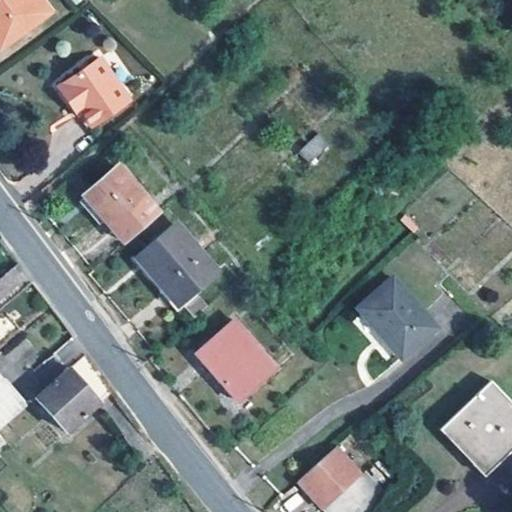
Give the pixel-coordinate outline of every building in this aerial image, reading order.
[(0,0),(0,41),(3,45),(21,31),(35,21),(19,0),(0,0)] [(19,0),(35,21),(21,31),(3,45),(0,41),(0,51),(1,53),(25,35),(50,16),(38,0),(19,0)] [(97,136),(102,131),(134,107),(119,87),(103,66),(69,92),(62,97),(74,114),(80,110),(88,120),(86,122),(97,136)] [(88,120),(80,110),(74,114),(93,139),(97,136),(86,122),(88,120)] [(331,150),(320,137),(299,155),(311,168),(331,150)] [(159,219),(126,180),(119,173),(86,202),(93,211),(125,249),(143,234),(159,219)] [(160,287),(198,254),(177,231),(140,264),(160,287)] [(217,275),(198,254),(160,287),(179,308),(217,275)] [(371,326),(403,294),(392,281),(357,310),(371,326)] [(434,330),(403,294),(371,326),(399,360),(434,330)] [(277,373),(235,326),(196,359),(238,407),(277,373)] [(70,337),(44,358),(26,336),(0,356),(0,367),(26,400),(83,354),(70,337)] [(112,397),(87,358),(86,360),(38,404),(68,437),(112,397)] [(0,432),(7,426),(23,411),(0,385),(0,432)] [(511,454),(511,408),(490,385),(440,433),(485,481),(511,454)] [(17,435),(7,426),(0,432),(0,447),(2,445),(4,447),(17,435)] [(327,511),(360,482),(334,455),(327,462),(298,488),(321,511),(327,511)] [(360,482),(327,511),(378,511),(385,506),(362,480),(360,482)]
